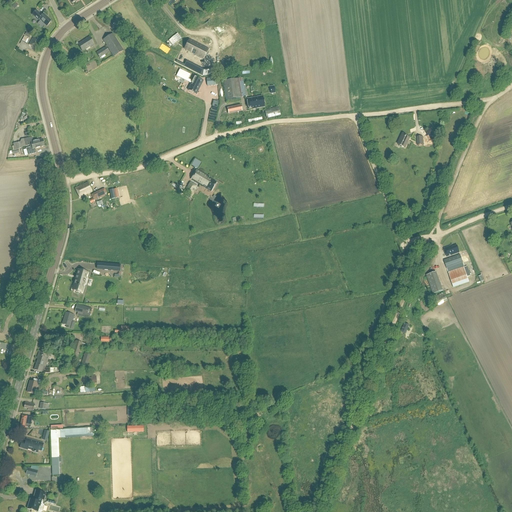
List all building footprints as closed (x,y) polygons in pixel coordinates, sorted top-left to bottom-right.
[(227,1),(191,21),(199,35),(207,31),(217,50),(239,38),(228,18),(234,15),(227,1)] [(42,16),(36,11),(32,15),(38,21),(38,20),(46,27),(51,22),(43,14),(42,16)] [(113,57),(123,51),(112,34),(103,40),(113,57)] [(35,49),(40,41),(33,37),(28,45),(35,49)] [(90,49),(95,46),(90,38),(78,45),(82,52),(89,48),(90,49)] [(188,40),(185,46),(190,48),(189,52),(201,58),(206,49),(188,40)] [(106,47),(96,54),(100,59),(109,52),(106,47)] [(186,63),(184,67),(197,74),(200,69),(186,63)] [(176,77),(191,84),(190,85),(191,85),(188,91),(196,95),(203,81),(194,77),(192,81),(188,79),(191,75),(190,75),(180,70),(180,69),(176,77)] [(226,101),(246,97),(242,79),(223,82),(226,101)] [(256,108),(256,109),(264,108),(262,97),(246,100),(248,110),(256,108)] [(239,112),(238,106),(227,109),(228,114),(239,112)] [(267,120),(280,116),(278,107),(264,111),(267,120)] [(231,118),(232,125),(252,123),(252,119),(257,118),(257,115),(231,118)] [(405,148),(409,139),(402,135),(398,145),(405,148)] [(38,145),(43,144),(42,140),(31,143),(30,138),(23,140),(24,143),(20,144),(13,145),(14,151),(18,150),(21,149),(21,148),(29,146),(29,147),(32,146),(31,146),(38,144),(38,145)] [(44,147),(43,144),(38,145),(38,144),(31,146),(32,146),(29,147),(30,150),(26,151),(27,156),(34,154),(33,150),(44,147)] [(208,178),(197,171),(191,180),(197,183),(200,184),(199,185),(211,192),(216,184),(207,179),(208,178)] [(79,198),(92,192),(88,183),(75,189),(79,198)] [(91,204),(95,202),(94,201),(98,199),(105,196),(104,194),(107,193),(105,189),(91,195),(93,199),(89,201),(91,204)] [(459,253),(457,246),(452,248),(452,246),(443,249),(446,258),(459,253)] [(448,273),(464,267),(460,255),(444,261),(448,273)] [(471,276),(467,267),(448,273),(453,288),(469,283),(468,277),(471,276)] [(78,271),(74,285),(73,287),(83,289),(85,283),(83,283),(84,279),(85,280),(87,273),(83,272),(78,271)] [(436,271),(426,274),(430,293),(441,291),(436,271)] [(438,305),(447,300),(444,293),(437,296),(439,299),(436,300),(438,305)] [(82,310),(76,308),(75,312),(90,316),(92,310),(83,306),(82,310)] [(73,330),(75,323),(72,323),(74,316),(66,313),(62,325),(67,326),(66,328),(73,330)] [(406,334),(409,326),(404,324),(401,332),(406,334)] [(86,349),(87,345),(82,344),(82,343),(75,341),(71,356),(78,359),(79,354),(81,354),(82,350),(80,350),(80,349),(86,351),(86,349)] [(36,365),(45,368),(46,364),(46,363),(48,356),(39,352),(37,359),(38,360),(36,365)] [(90,355),(84,354),(81,364),(87,366),(90,355)] [(45,368),(36,365),(34,370),(43,373),(45,374),(50,373),(50,368),(45,368)] [(34,379),(33,383),(30,382),(27,393),(35,395),(37,384),(41,385),(42,381),(34,379)] [(33,411),(34,405),(25,403),(24,408),(28,409),(28,410),(33,411)] [(29,425),(30,423),(29,422),(30,418),(28,417),(22,416),(20,429),(26,430),(27,425),(29,425)] [(86,427),(62,428),(62,435),(86,434),(86,427)] [(44,444),(27,439),(26,442),(22,441),(20,448),(28,450),(28,447),(33,449),(32,452),(38,453),(38,450),(41,451),(44,444)] [(61,458),(59,458),(51,459),(52,476),(59,475),(59,462),(61,462),(61,458)] [(36,477),(38,471),(28,468),(26,475),(36,477)] [(60,493),(67,492),(67,482),(59,483),(60,493)] [(43,505),(43,504),(41,503),(42,500),(43,501),(45,494),(36,491),(33,500),(30,500),(27,510),(32,511),(31,511),(37,511),(38,511),(37,511),(41,511),(43,511),(44,506),(44,505),(43,505)]
